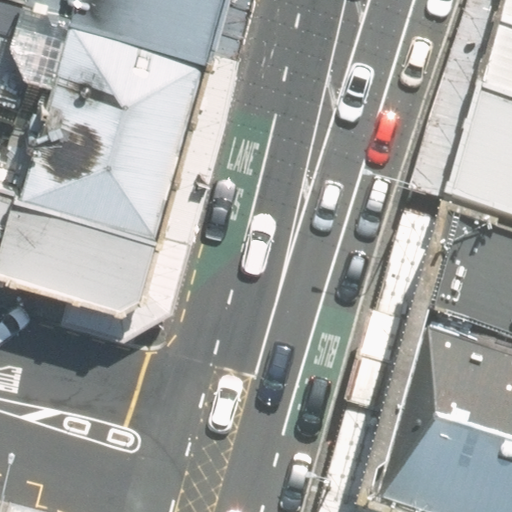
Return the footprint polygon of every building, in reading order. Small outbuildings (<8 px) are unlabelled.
[(0,0),(0,91),(35,100),(13,185),(157,227),(208,52),(40,0),(0,0)] [(40,0),(208,52),(221,0),(40,0)] [(511,0),(501,0),(491,35),(511,40),(511,0)] [(511,40),(491,35),(443,206),(511,227),(511,40)] [(0,180),(0,265),(118,299),(141,281),(157,227),(13,185),(0,180)] [(375,405),(344,511),(511,511),(511,384),(508,383),(511,370),(511,277),(420,251),(375,405)]
